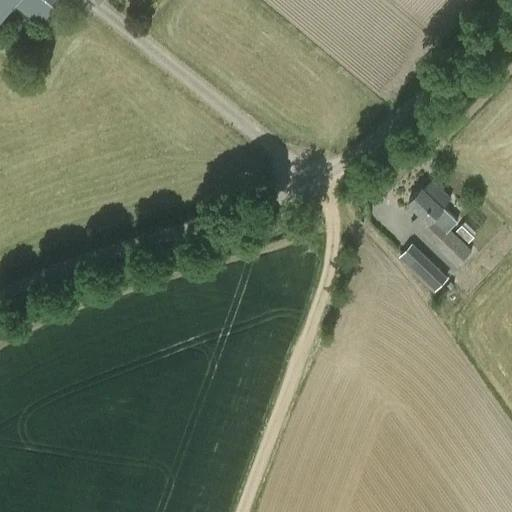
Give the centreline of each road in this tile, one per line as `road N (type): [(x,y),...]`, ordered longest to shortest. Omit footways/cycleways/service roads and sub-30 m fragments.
road 1 (unclassified): [(0,292),(317,178),(429,93),(511,9)]
road 2 (track): [(242,511),(327,283),(333,238),(329,196),(317,178)]
